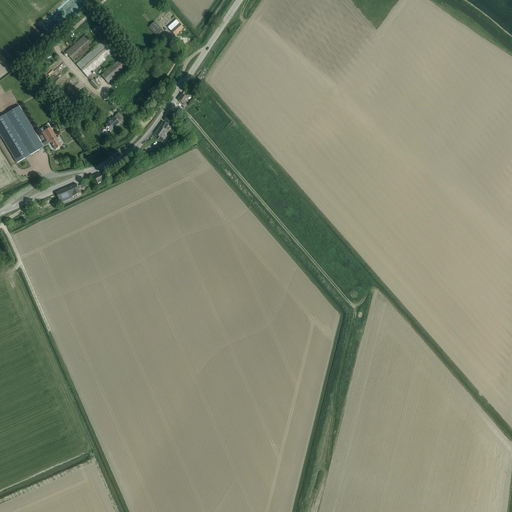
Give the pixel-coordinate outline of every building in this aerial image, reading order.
[(175,35),(183,28),(176,20),(167,27),(172,32),(172,33),(175,35)] [(156,36),(162,30),(155,21),(148,27),(156,36)] [(73,61),(93,44),(85,35),(66,52),(73,61)] [(96,89),(100,86),(93,78),(95,77),(91,73),(114,52),(104,40),(76,64),(90,81),(89,82),(96,89)] [(108,83),(127,67),(120,59),(101,76),(108,83)] [(70,76),(65,71),(56,79),(61,84),(70,76)] [(83,77),(76,83),(79,87),(86,81),(83,77)] [(71,88),(76,92),(80,88),(75,84),(71,88)] [(181,94),(177,100),(185,105),(187,104),(191,98),(187,95),(186,97),(181,94)] [(0,134),(17,162),(44,147),(42,144),(19,106),(0,117),(0,134)] [(124,118),(118,113),(115,116),(114,117),(111,119),(110,118),(108,121),(109,122),(105,125),(107,128),(111,131),(119,123),(119,122),(120,121),(120,122),(124,118)] [(162,142),(164,140),(163,139),(167,132),(164,130),(168,125),(163,122),(155,134),(157,136),(155,138),(162,142)] [(61,146),(50,127),(42,132),(47,141),(42,144),(44,147),(51,143),(55,150),(61,146)] [(98,184),(103,181),(99,173),(94,176),(98,184)] [(60,203),(73,197),(73,196),(80,193),(76,184),(55,193),(57,197),(58,199),(60,203)]
